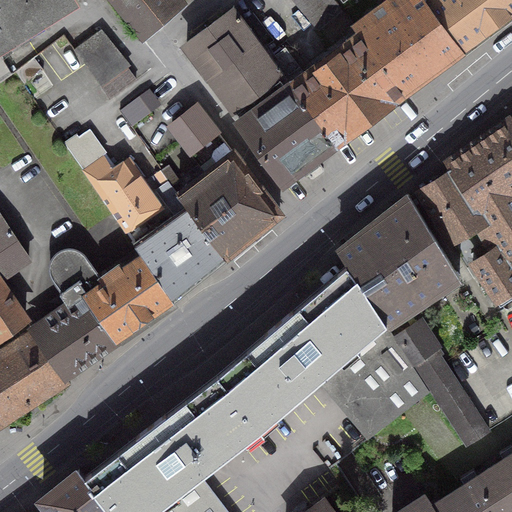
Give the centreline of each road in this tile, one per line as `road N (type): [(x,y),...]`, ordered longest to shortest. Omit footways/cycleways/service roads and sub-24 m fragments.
road 1 (primary): [(511,71),(0,491)]
road 2 (unknown): [(211,0),(172,30),(170,60),(294,210)]
